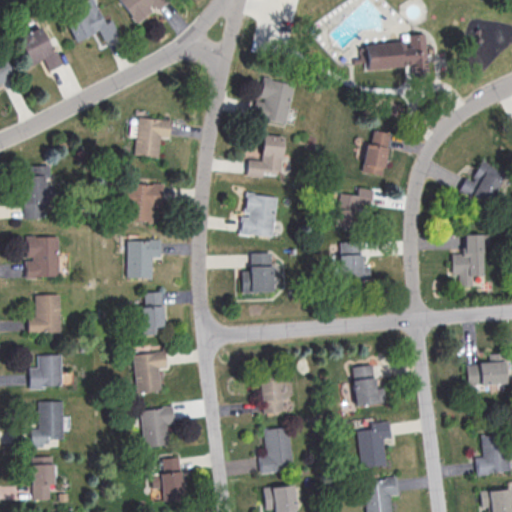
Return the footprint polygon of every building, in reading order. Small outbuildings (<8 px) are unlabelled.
[(80,0),(92,0),(103,22),(111,18),(118,33),(103,41),(97,29),(75,40),(66,21),(79,15),(73,4),(80,0)] [(168,0),(155,9),(150,3),(147,5),(151,10),(136,21),(120,0),(168,0)] [(37,26),(50,52),(55,50),(61,63),(47,70),(41,57),(29,63),(16,36),(37,26)] [(351,57),(359,56),(358,48),(363,47),(363,44),(403,40),(404,41),(405,44),(408,44),(407,34),(423,32),(427,63),(364,70),(363,63),(352,64),(351,57)] [(0,55),(0,81),(13,74),(2,54),(0,55)] [(252,116),(285,123),(293,83),(262,77),(258,98),(256,98),(252,116)] [(168,119),(136,116),(132,154),(156,156),(158,136),(167,137),(168,119)] [(360,172),(383,173),(386,131),(370,130),(369,143),(362,142),(360,172)] [(281,135),(261,134),(260,159),(246,158),(245,174),(279,176),(281,135)] [(466,193),(488,203),(502,170),(480,161),(466,193)] [(23,218),(41,217),(40,201),(49,200),(48,163),(22,164),(23,218)] [(123,182),(122,220),(151,221),(151,206),(159,206),(159,183),(123,182)] [(370,188),(356,187),(355,194),(336,193),(334,224),(354,225),(355,209),(369,210),(370,188)] [(238,233),(271,236),(275,196),(246,193),(243,214),(240,214),(238,233)] [(470,285),(471,274),(480,274),(481,233),(462,233),(462,253),(450,252),(450,272),(457,273),(457,285),(470,285)] [(23,236),(55,235),(56,275),(22,276),(22,260),(30,260),(30,256),(24,256),(23,236)] [(158,239),(124,239),(125,277),(150,276),(150,257),(158,256),(158,239)] [(359,240),(335,241),(336,277),(360,276),(359,240)] [(240,292),(271,291),(269,252),(248,252),(249,270),(240,270),(240,292)] [(141,291),(142,305),(139,306),(140,333),(161,333),(160,291),(141,291)] [(32,294),(56,293),(57,331),(25,332),(24,316),(32,316),(32,294)] [(130,354),(134,392),(160,388),(157,368),(165,367),(163,349),(130,354)] [(34,354),(58,353),(59,384),(27,385),(27,369),(35,369),(34,354)] [(486,355),(501,354),(504,384),(478,386),(478,385),(465,386),(464,366),(476,365),(476,362),(487,361),(486,355)] [(355,405),(384,401),(382,386),(374,387),(371,363),(349,366),(355,405)] [(262,412),(284,409),(278,371),(256,374),(262,412)] [(35,401),(60,400),(60,438),(45,438),(46,446),(28,446),(28,427),(36,427),(35,401)] [(139,408),(141,446),(167,444),(166,422),(172,422),(171,406),(139,408)] [(383,437),(389,437),(388,420),(369,421),(370,428),(356,429),(359,466),(384,464),(383,437)] [(263,427),(264,452),(258,452),(259,471),(280,470),(280,465),(290,465),(289,426),(263,427)] [(478,437),(503,434),(507,470),(485,473),(485,475),(474,476),(472,459),(480,457),(478,437)] [(48,498),(47,483),(51,483),(50,455),(29,456),(30,499),(48,498)] [(161,500),(181,499),(178,456),(161,457),(162,472),(149,473),(150,487),(160,487),(161,500)] [(363,479),(364,511),(390,511),(390,494),(395,494),(394,477),(363,479)] [(294,511),(292,484),(262,487),(264,506),(273,505),(273,511),(294,511)] [(480,506),(489,505),(489,511),(511,511),(509,487),(478,490),(480,506)]
